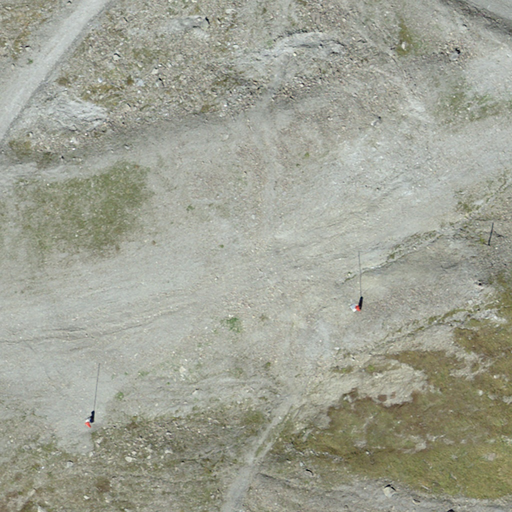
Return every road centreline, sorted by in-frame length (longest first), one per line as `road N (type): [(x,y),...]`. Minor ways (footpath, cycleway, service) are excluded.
road 1 (track): [(125,0),(2,191),(0,247)]
road 2 (track): [(234,511),(294,386),(283,251)]
